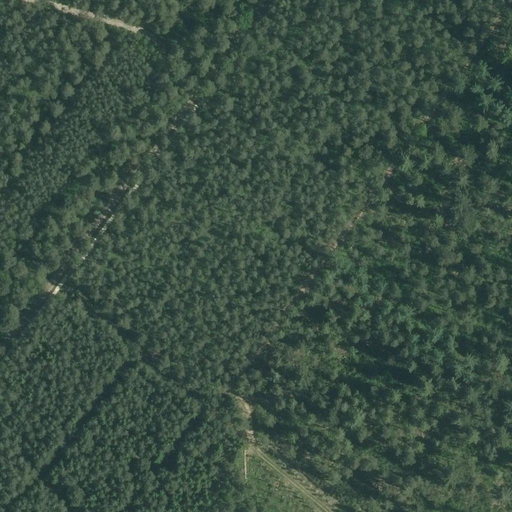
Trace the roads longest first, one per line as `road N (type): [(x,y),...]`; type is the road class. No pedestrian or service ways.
road 1 (track): [(264,0),(0,349)]
road 2 (unknown): [(201,81),(147,32),(39,0)]
